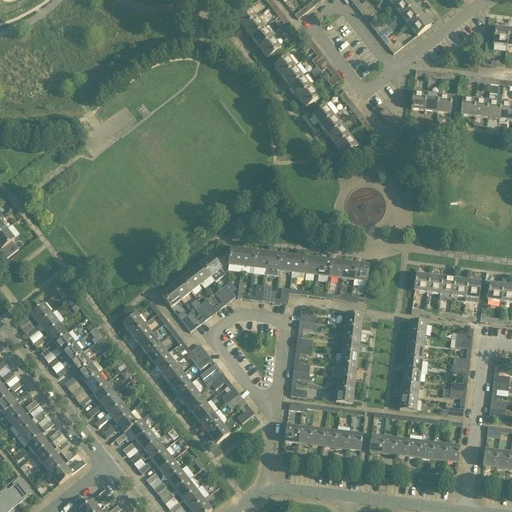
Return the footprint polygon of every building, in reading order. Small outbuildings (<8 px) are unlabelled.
[(415,7),(409,0),(402,0),(393,7),(401,17),(415,7)] [(357,10),(361,16),(371,8),(367,2),(357,10)] [(304,9),(308,13),(314,8),(311,4),(304,9)] [(409,27),(423,17),(415,7),(401,17),(409,27)] [(257,19),(248,8),(235,19),(243,30),(257,19)] [(361,16),(366,21),(376,14),(371,8),(361,16)] [(283,15),(278,9),(274,12),(278,18),(283,15)] [(302,18),(308,13),(304,9),(298,13),(302,18)] [(283,15),(278,18),(283,25),(288,21),(283,15)] [(431,27),(423,17),(409,27),(417,38),(431,27)] [(265,29),(257,19),(243,30),(251,40),(265,29)] [(373,30),(377,36),(387,28),(383,22),(373,30)] [(377,36),(382,42),(392,33),(387,28),(377,36)] [(259,50),(273,39),(265,29),(251,40),(259,50)] [(289,32),(294,39),(299,35),(294,29),(289,32)] [(506,48),(508,31),(495,29),(493,46),(506,48)] [(281,50),(273,39),(259,50),(267,61),(281,50)] [(315,46),(310,40),(300,48),(305,54),(315,46)] [(399,42),(389,50),(393,56),(403,48),(399,42)] [(326,60),(321,55),(311,62),(316,68),(326,60)] [(273,68),(281,79),(295,68),(287,58),(273,68)] [(330,66),(326,60),(316,68),(320,74),(330,66)] [(303,78),(295,68),(281,79),(289,89),(303,78)] [(332,89),(337,84),(341,81),(337,75),(327,82),(332,89)] [(303,78),(289,89),(297,99),(311,88),(303,78)] [(319,99),(311,88),(297,99),(306,109),(319,99)] [(339,96),(344,103),(348,99),(343,93),(339,96)] [(426,96),(413,94),(412,94),(411,111),(424,112),(426,96)] [(439,97),(426,96),(424,112),(437,114),(439,97)] [(488,103),(486,120),(499,121),(501,105),(502,97),(489,96),(488,103)] [(439,97),(437,114),(450,115),(450,112),(456,112),(457,97),(452,97),(452,99),(439,97)] [(460,116),(473,118),(475,102),(462,100),(460,116)] [(488,103),(475,102),(473,118),(486,120),(488,103)] [(511,105),(501,105),(499,121),(511,122),(511,105)] [(312,117),(320,128),(333,117),(325,107),(312,117)] [(354,107),(350,110),(355,117),(359,113),(354,107)] [(379,114),(387,125),(393,120),(386,110),(379,114)] [(359,113),(355,117),(360,123),(364,120),(359,113)] [(341,127),(333,117),(320,128),(328,138),(341,127)] [(336,148),(349,138),(341,127),(328,138),(336,148)] [(375,134),(370,127),(366,131),(371,137),(375,134)] [(357,148),(349,138),(336,148),(344,158),(357,148)] [(14,241),(6,231),(0,235),(0,250),(0,251),(0,255),(5,262),(18,252),(11,243),(14,241)] [(228,266),(241,268),(243,252),(230,250),(228,266)] [(243,252),(241,268),(253,269),(255,253),(243,252)] [(253,275),(252,276),(265,277),(268,255),(255,253),(253,269),(253,275)] [(278,279),(278,273),(280,256),(268,255),(265,277),(278,279)] [(280,256),(278,273),(291,274),(293,258),(280,256)] [(211,257),(200,265),(210,278),(211,278),(214,282),(215,283),(225,276),(220,270),(211,257)] [(291,274),(290,278),(303,280),(303,276),(305,260),(293,258),(291,274)] [(305,260),(303,276),(316,277),(318,261),(305,260)] [(318,261),(316,277),(328,279),(330,263),(318,261)] [(330,263),(328,279),(341,280),(343,264),(330,263)] [(343,264),(341,280),(353,282),(355,266),(343,264)] [(210,278),(200,265),(191,273),(200,286),(210,278)] [(366,289),(366,284),(368,267),(355,266),(353,282),(353,288),(366,289)] [(200,286),(191,273),(181,281),(190,293),(200,286)] [(413,293),(426,295),(428,277),(415,276),(413,293)] [(441,279),(428,277),(426,295),(439,296),(441,279)] [(439,296),(438,301),(451,303),(452,298),(454,280),(441,279),(439,296)] [(466,282),(454,280),(452,298),(464,299),(466,282)] [(190,293),(181,281),(171,288),(180,301),(190,293)] [(466,282),(464,299),(478,301),(480,284),(466,282)] [(500,303),(502,286),(488,285),(486,302),(500,303)] [(226,286),(220,291),(230,303),(235,300),(235,297),(232,293),(226,286)] [(511,304),(511,287),(502,286),(500,303),(511,304)] [(255,298),(254,302),(262,303),(264,288),(256,287),(255,298)] [(180,301),(171,288),(160,296),(170,309),(180,301)] [(264,288),(262,303),(270,304),(275,305),(275,301),(276,293),(271,293),(271,289),(264,288)] [(280,301),(280,305),(287,306),(288,295),(289,291),(281,290),(280,301)] [(220,291),(214,295),(221,304),(224,308),(230,303),(220,291)] [(57,294),(49,301),(57,310),(65,303),(57,294)] [(207,302),(201,306),(210,319),(216,314),(213,311),(207,302)] [(152,303),(148,306),(153,312),(156,310),(152,303)] [(30,316),(38,327),(51,316),(43,306),(30,316)] [(200,306),(195,311),(202,320),(204,323),(210,319),(201,306),(200,306)] [(180,322),(187,317),(182,312),(176,317),(180,322)] [(300,315),(299,323),(315,325),(316,317),(300,315)] [(345,328),(361,330),(362,317),(346,315),(345,328)] [(59,326),(51,316),(38,327),(45,336),(46,336),(59,326)] [(130,336),(143,326),(135,316),(122,326),(130,336)] [(187,317),(180,322),(190,334),(196,330),(194,326),(187,317)] [(164,326),(167,324),(163,318),(159,320),(164,326)] [(29,323),(26,319),(17,326),(21,330),(29,323)] [(315,325),(299,323),(298,330),(314,332),(315,325)] [(408,336),(424,338),(426,325),(410,323),(408,336)] [(168,332),(172,330),(167,324),(164,326),(168,332)] [(91,325),(86,329),(89,334),(94,330),(91,325)] [(50,343),(53,346),(66,336),(59,326),(46,336),(45,336),(33,346),(36,350),(45,343),(47,346),(50,343)] [(138,346),(151,336),(143,326),(130,336),(138,346)] [(343,341),(359,343),(361,330),(345,328),(343,341)] [(37,333),(34,329),(25,336),(28,340),(37,333)] [(472,344),(473,336),(457,334),(456,342),(472,344)] [(74,346),(66,336),(53,346),(40,356),(44,360),(56,350),(61,356),(74,346)] [(146,356),(158,346),(151,336),(138,346),(146,356)] [(408,336),(407,348),(423,350),(429,351),(430,339),(424,338),(408,336)] [(178,337),(174,340),(179,346),(183,343),(178,337)] [(297,340),(296,348),(312,350),(313,342),(297,340)] [(342,353),(358,355),(359,343),(343,341),(342,353)] [(471,351),(472,344),(456,342),(455,349),(471,351)] [(103,354),(109,349),(105,343),(98,348),(103,354)] [(183,343),(179,346),(184,352),(187,350),(183,343)] [(82,356),(74,346),(61,356),(57,359),(48,365),(52,370),(60,363),(62,366),(66,362),(69,366),(82,356)] [(154,366),(166,356),(158,346),(146,356),(154,366)] [(195,366),(207,356),(199,346),(191,353),(189,355),(192,358),(190,360),(195,366)] [(312,350),(296,348),(295,355),(311,357),(312,350)] [(405,361),(421,363),(423,350),(407,348),(405,361)] [(69,366),(65,368),(68,373),(70,375),(74,372),(77,376),(90,366),(90,365),(96,360),(88,350),(82,356),(69,366)] [(340,366),(356,368),(358,355),(342,353),(340,366)] [(161,376),(174,366),(166,356),(154,366),(161,376)] [(207,356),(195,366),(199,372),(212,362),(207,356)] [(469,369),(469,361),(454,359),(453,367),(469,369)] [(511,361),(496,359),(495,367),(511,368),(511,361)] [(405,361),(404,373),(420,375),(426,376),(428,364),(421,363),(405,361)] [(294,365),(293,373),(309,375),(310,367),(294,365)] [(90,366),(77,376),(85,386),(98,376),(90,366)] [(169,386),(182,376),(174,366),(161,376),(169,386)] [(339,378),(355,380),(356,368),(340,366),(339,378)] [(468,376),(469,369),(453,367),(452,374),(468,376)] [(65,368),(56,375),(59,380),(68,373),(65,368)] [(218,370),(203,382),(207,388),(210,386),(223,376),(218,370)] [(11,373),(2,380),(6,384),(14,377),(11,373)] [(309,375),(293,373),(292,381),(308,382),(309,375)] [(404,373),(402,386),(418,388),(423,389),(424,384),(419,383),(420,375),(404,373)] [(106,386),(98,376),(85,386),(92,396),(106,386)] [(177,396),(190,386),(182,376),(169,386),(177,396)] [(223,376),(210,386),(215,392),(227,382),(223,376)] [(494,376),(493,384),(509,386),(509,379),(494,376)] [(64,385),(67,390),(76,383),(73,378),(64,385)] [(337,391),(353,393),(355,380),(339,378),(337,391)] [(190,386),(177,396),(185,405),(197,396),(197,395),(203,391),(195,381),(190,386)] [(19,383),(10,389),(13,394),(22,387),(19,383)] [(466,394),(466,386),(451,384),(450,392),(466,394)] [(509,386),(493,384),(492,392),(508,394),(509,386)] [(113,395),(106,386),(92,396),(100,406),(113,395)] [(401,398),(416,400),(418,388),(402,386),(401,398)] [(0,404),(9,397),(2,387),(0,388),(0,404)] [(81,389),(72,395),(75,400),(84,393),(81,389)] [(234,390),(221,400),(226,406),(238,396),(234,390)] [(308,393),(291,390),(290,398),(307,400),(308,393)] [(336,404),(352,406),(353,393),(337,391),(336,404)] [(9,397),(0,404),(0,412),(4,418),(17,407),(30,397),(27,392),(18,399),(16,397),(12,400),(9,397)] [(465,401),(466,394),(450,392),(449,399),(465,401)] [(121,405),(113,395),(100,406),(108,415),(108,416),(121,405)] [(192,415),(205,405),(197,396),(185,405),(192,415)] [(238,396),(226,406),(230,412),(243,402),(238,396)] [(92,403),(88,398),(79,405),(83,410),(92,403)] [(399,411),(415,413),(416,400),(401,398),(399,411)] [(35,402),(26,409),(29,414),(38,407),(35,402)] [(491,402),(490,409),(505,411),(506,404),(491,402)] [(302,406),(289,404),(288,412),(301,414),(302,406)] [(129,415),(121,405),(108,416),(111,420),(116,425),(129,415)] [(200,425),(213,415),(205,405),(192,415),(200,425)] [(12,428),(25,417),(17,407),(4,418),(12,428)] [(100,413),(96,408),(87,415),(91,419),(100,413)] [(462,419),(463,411),(448,409),(447,417),(462,419)] [(505,411),(490,409),(489,417),(505,419),(505,411)] [(249,410),(237,420),(241,426),(254,416),(249,410)] [(43,413),(34,419),(37,424),(46,417),(43,413)] [(108,416),(108,415),(95,425),(98,429),(111,420),(108,416)] [(124,435),(127,432),(137,425),(129,415),(116,425),(112,428),(103,435),(106,439),(116,432),(118,434),(121,432),(124,435)] [(208,435),(221,425),(213,415),(200,425),(208,435)] [(25,417),(12,428),(19,438),(33,427),(25,417)] [(50,422),(41,429),(45,433),(54,427),(50,422)] [(141,422),(137,425),(127,432),(135,442),(148,432),(141,422)] [(216,445),(229,436),(221,425),(208,435),(216,445)] [(27,448),(41,437),(33,427),(19,438),(27,448)] [(297,445),(299,429),(286,428),(284,444),(297,445)] [(312,431),(299,429),(297,445),(310,447),(312,431)] [(322,448),(324,432),(312,431),(310,447),(322,448)] [(58,432),(49,439),(52,443),(61,437),(58,432)] [(156,442),(148,432),(135,442),(143,452),(156,442)] [(337,434),(324,432),(322,448),(335,450),(337,434)] [(347,451),(349,435),(337,434),(335,450),(347,451)] [(124,435),(115,442),(118,446),(127,439),(124,435)] [(362,437),(349,435),(347,451),(360,453),(362,437)] [(48,447),(41,437),(27,448),(35,457),(48,447)] [(409,443),(407,458),(419,460),(421,444),(422,438),(409,437),(409,443)] [(382,456),(384,440),(371,438),(369,454),(382,456)] [(396,441),(384,440),(382,456),(394,457),(396,441)] [(407,458),(409,443),(396,441),(394,457),(407,458)] [(66,442),(57,449),(60,453),(69,446),(66,442)] [(144,462),(148,459),(151,462),(164,452),(156,442),(143,452),(139,455),(130,462),(134,466),(142,459),(144,462)] [(432,461),(434,445),(421,444),(419,460),(432,461)] [(135,450),(131,445),(122,452),(126,457),(135,450)] [(446,447),(434,445),(432,461),(444,463),(446,447)] [(43,467),(56,457),(48,447),(35,457),(43,467)] [(457,464),(459,448),(446,447),(444,463),(457,464)] [(74,452),(65,459),(68,463),(77,457),(74,452)] [(172,462),(164,452),(151,462),(159,472),(172,462)] [(496,469),(498,453),(485,452),(483,468),(496,469)] [(510,455),(498,453),(496,469),(508,471),(510,455)] [(22,460),(18,455),(13,459),(17,464),(22,460)] [(64,467),(56,457),(43,467),(50,477),(64,467)] [(64,467),(50,477),(59,487),(72,477),(76,473),(85,466),(82,462),(73,469),(70,466),(66,469),(64,467)] [(180,472),(172,462),(159,472),(167,482),(180,472)] [(147,465),(138,472),(141,476),(150,469),(147,465)] [(180,472),(167,482),(171,487),(175,492),(188,482),(193,477),(186,468),(180,472)] [(158,480),(155,475),(146,482),(149,486),(158,480)] [(7,493),(18,506),(31,496),(19,480),(12,486),(13,488),(8,493),(7,493)] [(195,492),(188,482),(175,492),(182,502),(195,492)] [(163,485),(154,492),(157,496),(166,489),(163,485)] [(0,509),(2,511),(10,511),(18,506),(7,493),(8,493),(6,490),(0,494),(0,497),(0,498),(0,509)] [(190,511),(203,502),(195,492),(182,502),(190,511)] [(171,495),(162,502),(165,506),(174,499),(171,495)] [(109,498),(101,505),(104,509),(113,502),(109,498)] [(99,511),(91,502),(78,511),(99,511)] [(203,502),(190,511),(211,511),(203,502)]
